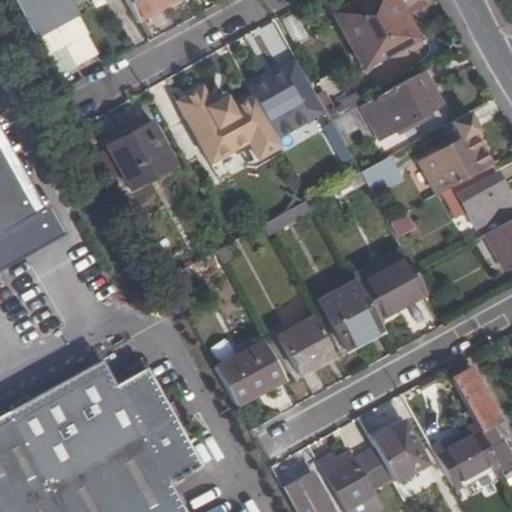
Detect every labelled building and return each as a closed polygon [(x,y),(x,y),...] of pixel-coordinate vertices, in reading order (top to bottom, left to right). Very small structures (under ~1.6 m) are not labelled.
[(9,0),(31,39),(75,14),(70,5),(67,0),(9,0)] [(178,0),(122,0),(136,23),(178,0)] [(364,67),(411,40),(396,15),(400,13),(392,0),(356,0),(333,13),(364,67)] [(275,137),(323,111),(322,109),(314,95),(295,61),(281,69),(293,91),(275,101),(260,110),(275,137)] [(437,106),(420,72),(365,102),(329,122),(329,123),(339,139),(357,129),(362,139),(371,134),(374,141),(437,106)] [(200,89),(176,102),(209,162),(246,143),(254,158),(279,145),(275,137),(260,110),(253,98),(216,118),(200,89)] [(260,110),(275,101),(269,90),(253,98),(260,110)] [(322,109),(331,105),(322,90),(314,95),(322,109)] [(365,102),(357,90),(331,105),(322,109),(323,111),(329,122),(365,102)] [(491,164),(481,145),(474,149),(467,137),(474,133),(476,132),(465,112),(447,122),(457,139),(421,160),(439,193),(472,175),(489,165),(491,164)] [(128,189),(172,164),(148,123),(106,147),(128,189)] [(339,139),(329,123),(321,127),(334,151),(342,146),(339,139)] [(481,145),(474,133),(467,137),(474,149),(481,145)] [(0,257),(50,229),(0,138),(0,257)] [(401,180),(387,155),(357,172),(370,196),(401,180)] [(511,206),(494,174),(493,174),(489,165),(472,175),(439,193),(452,218),(466,211),(474,227),(511,206)] [(261,224),(267,235),(314,209),(308,198),(261,224)] [(406,214),(391,222),(399,237),(415,229),(406,214)] [(511,262),(511,218),(483,234),(502,268),(511,262)] [(238,255),(230,241),(229,242),(212,251),(220,265),(238,255)] [(404,258),(355,284),(375,321),(394,311),(392,308),(423,291),(413,274),(404,258)] [(343,349),(380,329),(375,321),(355,284),(354,282),(317,303),(343,349)] [(263,307),(251,314),(260,330),(272,324),(263,307)] [(297,372),(332,354),(313,318),(278,337),(297,372)] [(261,341),(213,368),(234,407),(282,380),(261,341)] [(112,387),(98,361),(0,414),(0,511),(181,511),(166,485),(197,467),(177,431),(183,427),(169,402),(163,406),(143,370),(112,387)] [(467,367),(448,378),(475,427),(497,467),(500,472),(511,465),(488,425),(497,420),(467,367)] [(402,422),(368,441),(391,482),(424,463),(402,422)] [(454,491),(497,467),(475,427),(446,443),(444,440),(430,448),(454,491)] [(341,509),(368,495),(354,469),(363,464),(354,447),(332,459),(329,454),(315,462),(341,509)] [(296,479),(280,488),(292,511),(310,511),(308,507),(310,506),(296,479)] [(368,495),(341,509),(342,511),(362,511),(374,506),(368,495)]
